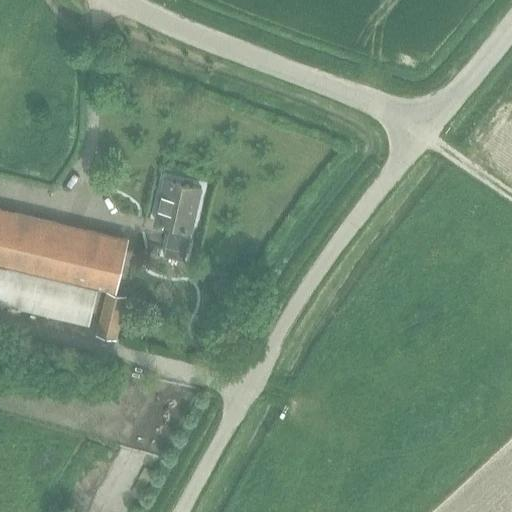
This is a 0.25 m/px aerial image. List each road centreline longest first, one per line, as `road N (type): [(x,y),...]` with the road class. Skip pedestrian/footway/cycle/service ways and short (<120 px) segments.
road 1 (unclassified): [(179,511),(278,329),(427,127)]
road 2 (unclassified): [(427,127),(120,0)]
road 3 (unclassified): [(427,127),(511,25)]
road 4 (track): [(405,153),(511,222)]
